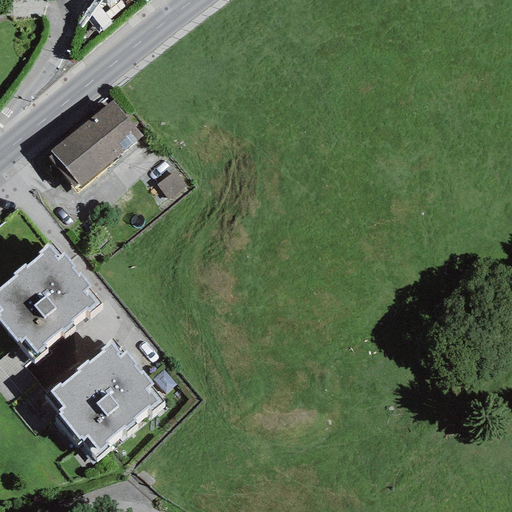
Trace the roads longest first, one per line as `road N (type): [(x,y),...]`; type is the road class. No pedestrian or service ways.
road 1 (unclassified): [(194,0),(25,134)]
road 2 (residential): [(67,0),(25,134)]
